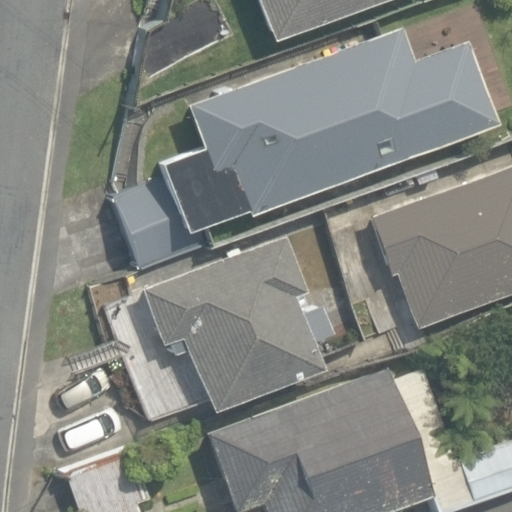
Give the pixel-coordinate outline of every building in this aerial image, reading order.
[(193,0),(141,28),(131,84),(229,32),(212,0),(193,0)] [(248,0),(262,39),(370,0),(248,0)] [(406,57),(394,24),(179,101),(195,144),(151,159),(158,177),(107,195),(133,267),(202,243),(194,222),(235,207),(237,212),(489,122),(459,38),(406,57)] [(511,288),(511,160),(363,212),(383,271),(387,269),(407,325),(511,288)] [(177,346),(199,405),(311,363),(302,337),(321,330),(311,303),(292,310),(285,292),(296,288),(275,233),(134,285),(154,341),(162,338),(165,350),(177,346)] [(253,499),(257,511),(366,511),(422,492),(427,509),(511,481),(511,432),(444,455),(415,366),(383,376),(378,363),(198,429),(227,509),(253,499)] [(111,399),(43,423),(59,467),(119,445),(126,443),(111,399)] [(119,445),(59,467),(71,499),(56,504),(58,511),(131,511),(124,492),(134,488),(119,445)]
